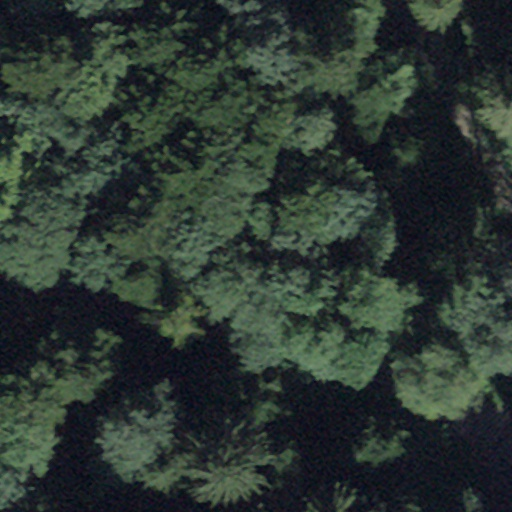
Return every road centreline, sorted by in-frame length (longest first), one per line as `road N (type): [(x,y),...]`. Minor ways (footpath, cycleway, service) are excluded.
road 1 (track): [(511,436),(477,409),(388,370),(0,267)]
road 2 (track): [(404,0),(511,188)]
